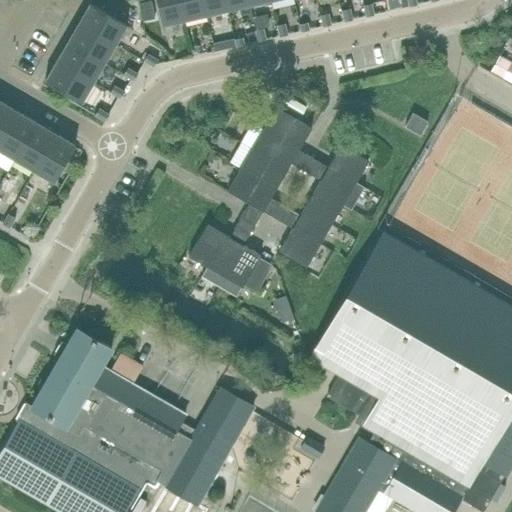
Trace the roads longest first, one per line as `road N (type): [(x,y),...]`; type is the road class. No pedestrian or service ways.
road 1 (residential): [(119,151),(150,100),(183,78),(491,0)]
road 2 (residential): [(20,319),(119,151)]
road 3 (residential): [(0,78),(119,151)]
